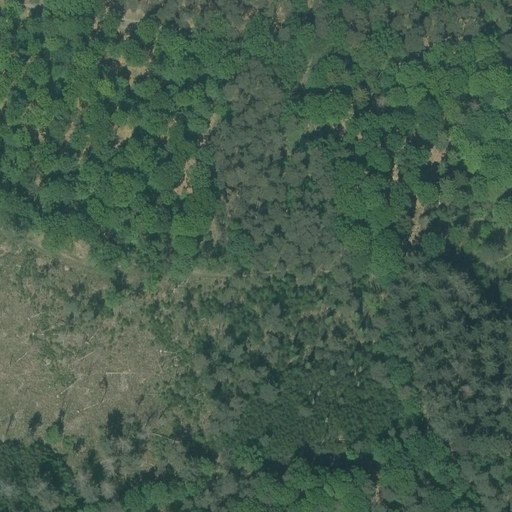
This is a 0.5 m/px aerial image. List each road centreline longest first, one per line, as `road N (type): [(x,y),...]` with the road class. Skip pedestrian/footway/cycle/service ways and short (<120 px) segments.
road 1 (track): [(461,511),(368,269),(151,270),(70,255),(0,228)]
road 2 (track): [(27,0),(295,57),(465,66),(511,55)]
road 3 (track): [(295,57),(368,269),(419,264),(469,244),(511,244)]
